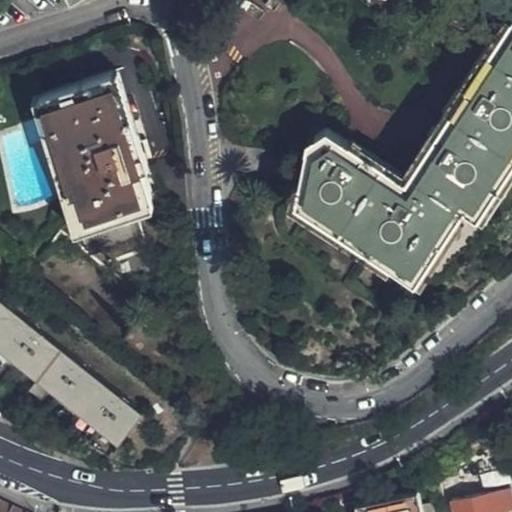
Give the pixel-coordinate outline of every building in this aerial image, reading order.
[(477,213),(511,159),(511,10),(406,177),(326,126),(313,133),(312,143),(305,148),(294,201),(415,278),(463,205),(477,213)] [(121,81),(48,98),(80,243),(95,241),(98,255),(137,247),(130,212),(149,208),(121,81)] [(144,410),(0,298),(0,346),(118,441),(144,410)] [(493,488),(506,486),(504,477),(491,479),(493,488)] [(451,504),(465,501),(462,484),(447,487),(451,504)] [(465,501),(451,504),(452,511),(503,511),(503,506),(509,504),(507,492),(506,486),(493,488),(494,494),(465,501)] [(375,502),(341,509),(341,511),(421,511),(418,492),(375,502)] [(33,511),(0,496),(0,511),(33,511)]
